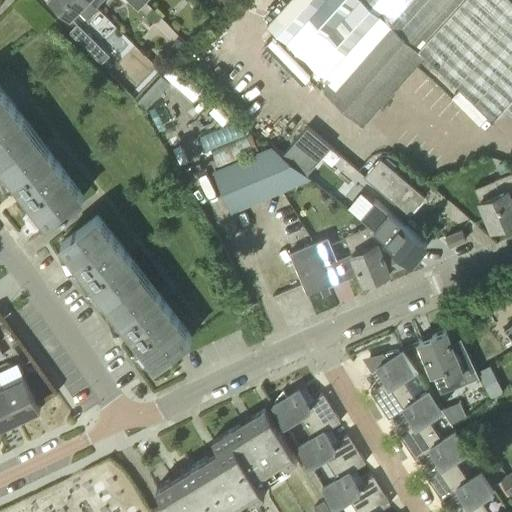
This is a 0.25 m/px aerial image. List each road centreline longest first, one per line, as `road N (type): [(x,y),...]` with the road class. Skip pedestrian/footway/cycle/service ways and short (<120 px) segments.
road 1 (residential): [(127,420),(0,247)]
road 2 (residential): [(313,339),(511,258)]
road 3 (residential): [(127,420),(313,339)]
road 4 (residential): [(313,339),(419,511)]
road 5 (residential): [(0,481),(127,420)]
